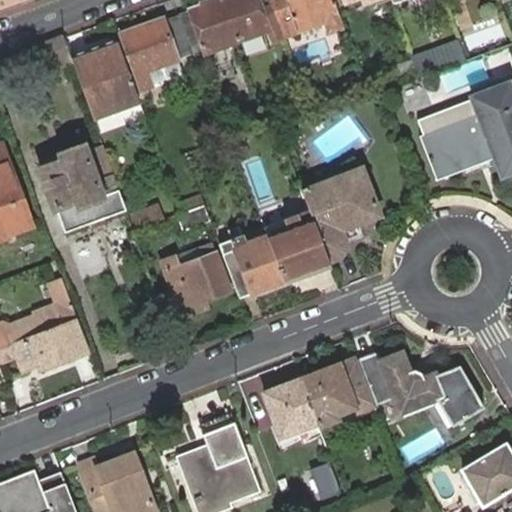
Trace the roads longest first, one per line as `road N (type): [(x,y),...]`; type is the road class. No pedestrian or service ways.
road 1 (residential): [(0,446),(418,286)]
road 2 (residential): [(497,255),(478,234),(449,229),(417,257),(418,286)]
